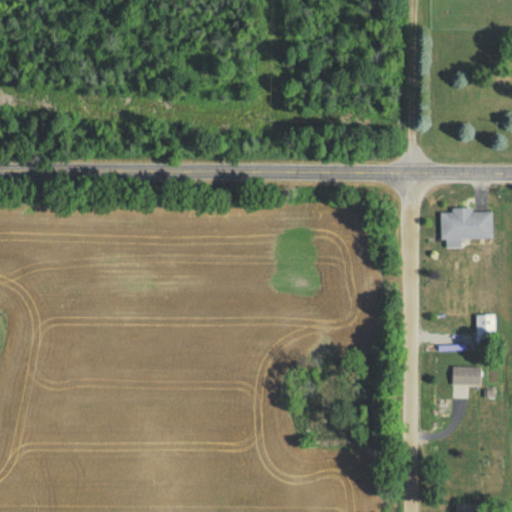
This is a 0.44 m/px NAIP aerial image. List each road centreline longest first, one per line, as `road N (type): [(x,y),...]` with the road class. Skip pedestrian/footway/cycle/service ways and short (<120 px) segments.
road 1 (tertiary): [(511,178),(0,174)]
road 2 (residential): [(408,511),(409,179)]
